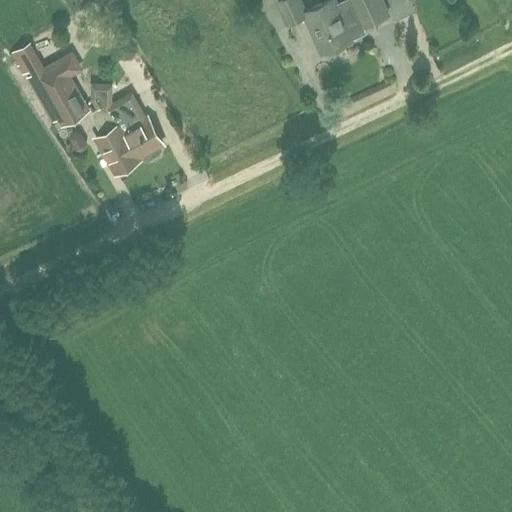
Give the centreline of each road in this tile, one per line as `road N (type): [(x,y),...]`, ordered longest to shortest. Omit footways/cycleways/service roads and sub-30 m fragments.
road 1 (track): [(511,49),(0,290)]
road 2 (unclassified): [(96,511),(0,373)]
